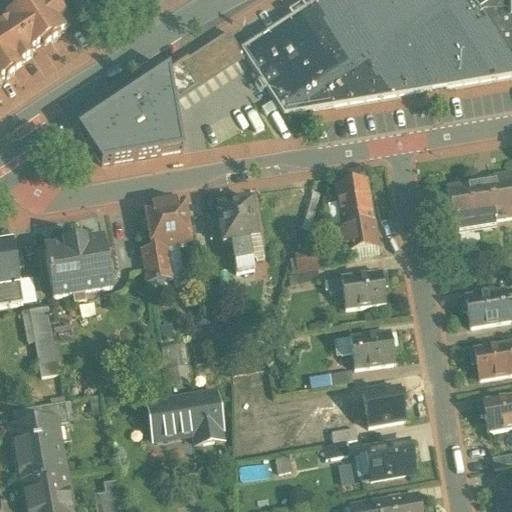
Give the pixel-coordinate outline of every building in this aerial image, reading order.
[(43,0),(34,0),(33,1),(32,0),(29,0),(15,9),(17,12),(5,20),(32,60),(33,59),(30,55),(41,48),(44,52),(60,41),(58,39),(66,34),(59,23),(65,19),(52,0),(46,4),(43,0)] [(320,0),(240,53),(284,118),(421,95),(511,79),(511,62),(478,11),(478,10),(470,0),(320,0)] [(511,0),(495,0),(478,11),(511,62),(511,0)] [(32,60),(5,20),(4,20),(7,24),(0,28),(0,87),(1,89),(2,88),(0,85),(0,83),(5,80),(7,82),(23,72),(20,68),(32,60)] [(211,45),(177,67),(214,122),(227,113),(214,95),(230,84),(229,83),(232,81),(227,74),(229,72),(224,64),(211,45)] [(240,53),(224,64),(229,72),(227,74),(232,81),(229,83),(230,84),(231,86),(234,84),(235,85),(252,73),(240,53)] [(120,105),(87,127),(110,162),(128,150),(135,162),(158,147),(150,135),(144,139),(120,105)] [(110,162),(87,127),(77,132),(101,169),(114,167),(110,162)] [(494,185),(446,192),(446,194),(440,195),(442,212),(449,211),(452,231),(484,226),(492,225),(492,224),(511,221),(511,185),(511,177),(493,180),(494,185)] [(364,180),(351,182),(352,186),(334,189),(341,229),(348,228),(373,224),(366,184),(364,184),(364,180)] [(184,203),(143,210),(151,252),(151,254),(166,251),(191,247),(184,203)] [(251,204),(216,210),(217,216),(221,240),(222,247),(231,246),(234,265),(252,262),(249,243),(258,241),(251,204)] [(217,216),(206,218),(210,241),(221,240),(217,216)] [(373,224),(348,228),(352,252),(345,253),(345,254),(345,255),(377,250),(373,224)] [(341,229),(333,236),(337,253),(345,254),(345,253),(352,252),(348,228),(341,229)] [(103,243),(85,246),(84,244),(79,239),(67,241),(64,247),(64,250),(45,253),(53,302),(73,299),(74,307),(97,303),(96,295),(112,292),(109,279),(117,277),(115,261),(107,263),(103,243)] [(0,311),(22,308),(19,288),(20,288),(17,272),(23,271),(19,247),(13,248),(12,245),(0,246),(0,311)] [(166,251),(151,254),(151,252),(141,254),(148,296),(173,292),(166,251)] [(292,285),(310,284),(310,270),(322,270),(322,260),(291,262),(292,285)] [(252,262),(234,265),(236,277),(254,274),(252,262)] [(381,277),(340,283),(345,315),(386,309),(383,291),(387,290),(386,279),(381,279),(381,277)] [(41,281),(31,283),(34,303),(45,301),(41,281)] [(505,294),(464,301),(465,303),(460,304),(462,316),(467,315),(470,333),(511,325),(511,307),(507,308),(505,294)] [(47,311),(30,314),(41,381),(59,379),(50,326),(48,319),(47,311)] [(57,317),(48,319),(50,326),(58,325),(57,317)] [(209,319),(198,321),(200,335),(212,334),(209,319)] [(390,337),(350,343),(354,374),(395,369),(392,351),(396,350),(395,338),(390,339),(390,337)] [(511,346),(473,354),(473,356),(469,357),(471,368),(475,368),(478,385),(511,379),(511,346)] [(185,347),(162,351),(168,389),(191,385),(185,347)] [(351,375),(330,378),(332,389),(352,386),(351,375)] [(399,391),(362,398),(364,407),(354,409),(357,428),(367,427),(368,432),(405,426),(401,406),(406,405),(404,393),(399,394),(399,391)] [(214,397),(149,408),(147,408),(147,410),(148,410),(153,443),(153,445),(155,445),(195,438),(196,447),(196,449),(198,449),(198,448),(220,445),(222,445),(221,443),(219,434),(220,434),(222,434),(221,432),(215,399),(216,398),(215,397),(214,397)] [(511,400),(482,406),(482,407),(478,408),(480,421),(484,420),(487,437),(511,432),(511,400)] [(64,406),(20,414),(22,427),(49,423),(51,429),(56,429),(68,427),(64,406)] [(22,427),(10,429),(19,485),(21,485),(65,477),(56,429),(51,429),(49,423),(22,427)] [(355,432),(331,436),(334,448),(347,446),(357,444),(355,432)] [(334,448),(324,450),(326,464),(350,460),(347,446),(334,448)] [(408,446),(365,453),(366,457),(356,459),(360,481),(361,487),(414,477),(410,459),(414,458),(412,448),(409,449),(408,446)] [(288,458),(278,460),(279,478),(291,475),(288,458)] [(511,458),(492,461),(494,473),(511,470),(511,458)] [(350,467),(338,469),(342,490),(354,487),(350,467)] [(65,477),(21,485),(26,511),(72,511),(66,477),(65,477)] [(511,511),(511,482),(496,485),(500,511),(511,511)] [(121,511),(116,485),(103,487),(105,497),(94,499),(95,511),(121,511)] [(419,511),(418,499),(378,506),(378,511),(419,511)]
